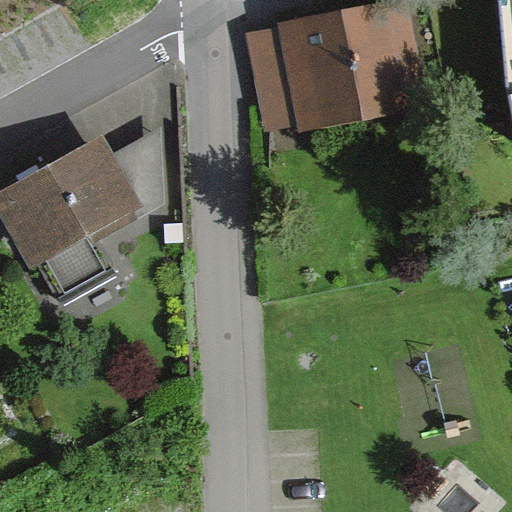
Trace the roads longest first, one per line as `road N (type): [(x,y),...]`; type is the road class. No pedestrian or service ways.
road 1 (residential): [(208,21),(229,511)]
road 2 (residential): [(208,21),(160,39),(0,134)]
